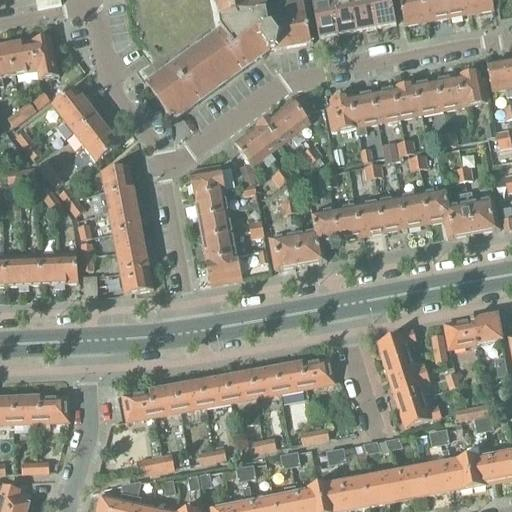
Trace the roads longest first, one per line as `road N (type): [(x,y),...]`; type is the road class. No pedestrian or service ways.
road 1 (residential): [(173,172),(257,97),(511,40)]
road 2 (primary): [(195,333),(511,275)]
road 3 (residential): [(92,5),(108,76),(173,172)]
road 4 (residential): [(65,511),(88,418),(87,342)]
road 5 (residential): [(173,172),(195,333)]
